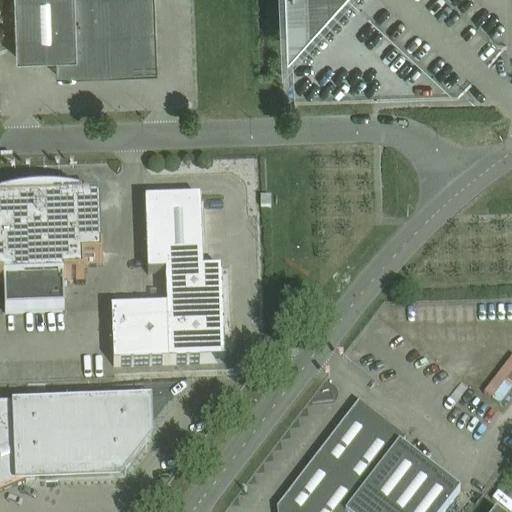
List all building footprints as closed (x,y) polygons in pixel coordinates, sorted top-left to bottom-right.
[(155,32),(153,0),(13,0),(16,57),(54,56),(55,75),(106,73),(117,69),(123,66),(155,32)] [(328,0),(288,0),(290,41),(328,0)] [(270,199),(260,199),(260,209),(270,209),(270,199)] [(199,201),(144,203),(147,277),(164,276),(202,273),(199,201)] [(88,207),(88,206),(88,205),(77,206),(77,207),(2,209),(2,208),(0,208),(0,285),(2,286),(4,316),(64,314),(62,283),(83,282),(82,266),(102,266),(101,255),(97,255),(95,218),(93,218),(87,212),(87,207),(88,207)] [(220,272),(202,273),(164,276),(166,310),(111,312),(113,368),(224,364),(220,272)] [(145,451),(145,441),(143,404),(0,409),(0,494),(24,484),(23,481),(124,477),(145,451)] [(282,511),(444,511),(459,493),(399,447),(404,441),(358,405),(281,505),(282,511)]
